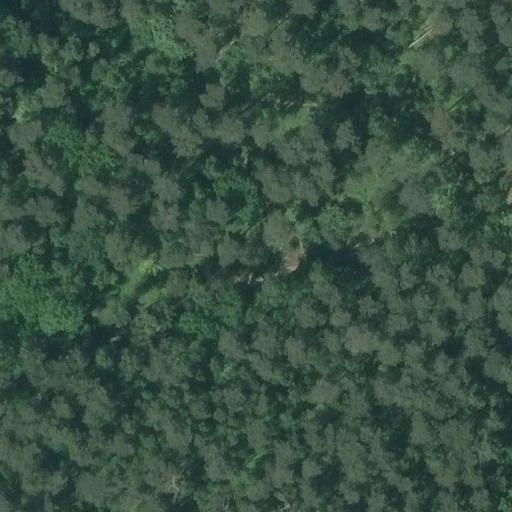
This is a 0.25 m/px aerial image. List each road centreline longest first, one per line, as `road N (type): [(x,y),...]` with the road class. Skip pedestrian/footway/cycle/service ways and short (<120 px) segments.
road 1 (track): [(0,10),(100,61),(387,120),(465,164),(511,206)]
road 2 (track): [(511,213),(423,224),(118,339),(0,341)]
